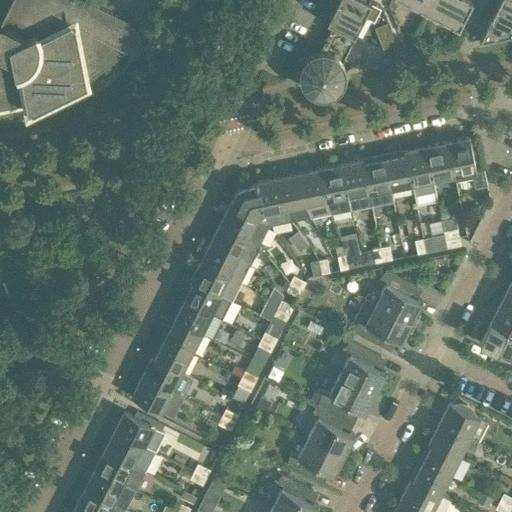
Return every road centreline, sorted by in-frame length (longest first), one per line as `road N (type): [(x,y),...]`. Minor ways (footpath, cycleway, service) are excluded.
road 1 (residential): [(36,511),(219,156)]
road 2 (residential): [(219,156),(475,100)]
road 3 (residential): [(355,511),(435,352)]
road 4 (residential): [(435,352),(511,197)]
road 5 (residential): [(219,156),(239,95),(288,0)]
